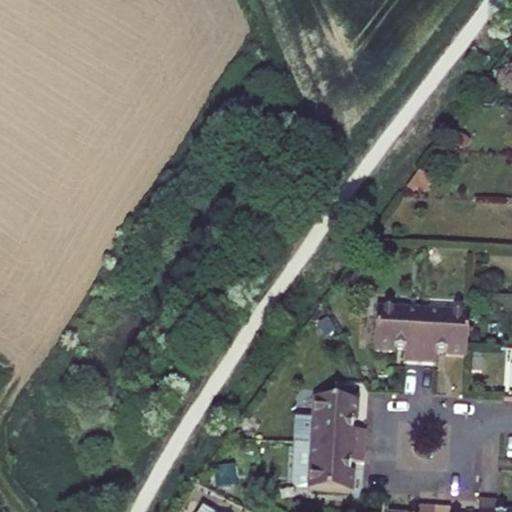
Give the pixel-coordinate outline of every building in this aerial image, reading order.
[(417,357),(433,358),(436,305),(391,303),(389,345),(408,346),(409,344),(418,345),(417,357)] [(483,308),(436,305),(433,358),(449,358),(449,347),(460,348),(460,349),(481,350),(483,308)] [(314,445),(368,448),(368,433),(357,433),(358,423),(359,423),(361,404),(317,401),(314,445)] [(366,466),(368,448),(314,445),(311,490),(356,493),(357,474),(355,474),(355,465),(366,466)] [(499,511),(500,503),(484,502),(483,511),(499,511)] [(223,511),(211,503),(205,511),(223,511)]
